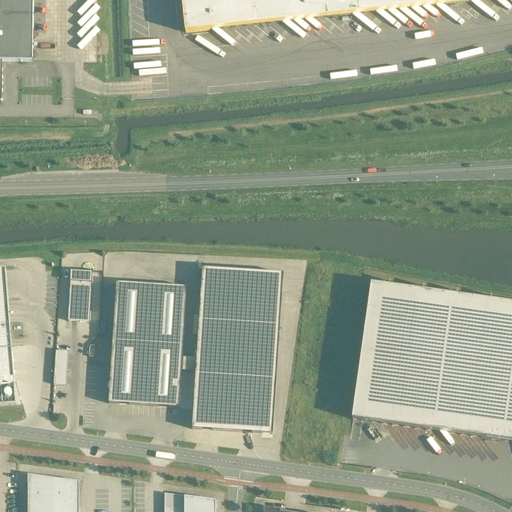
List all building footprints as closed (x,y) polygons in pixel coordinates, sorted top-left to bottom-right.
[(0,0),(0,101),(2,101),(3,62),(33,62),(33,0),(0,0)] [(511,0),(181,0),(186,36),(511,0)] [(192,430),(262,434),(265,384),(276,385),(283,274),(202,269),(197,359),(183,358),(182,372),(196,373),(192,430)] [(93,273),(71,271),(68,321),(90,323),(93,273)] [(0,324),(10,323),(9,305),(7,273),(0,273),(0,324)] [(187,286),(117,281),(109,402),(179,406),(182,372),(183,358),(187,286)] [(511,303),(371,284),(352,420),(511,442),(511,303)] [(10,323),(0,324),(0,341),(4,341),(3,340),(11,339),(10,323)] [(0,347),(11,347),(11,343),(11,339),(3,340),(4,341),(0,341),(0,347)] [(56,350),(55,384),(67,384),(68,350),(56,350)] [(0,374),(0,394),(15,394),(13,374),(0,374)] [(69,507),(69,481),(28,475),(28,511),(79,511),(79,507),(69,507)] [(215,511),(216,501),(165,494),(164,511),(215,511)]
